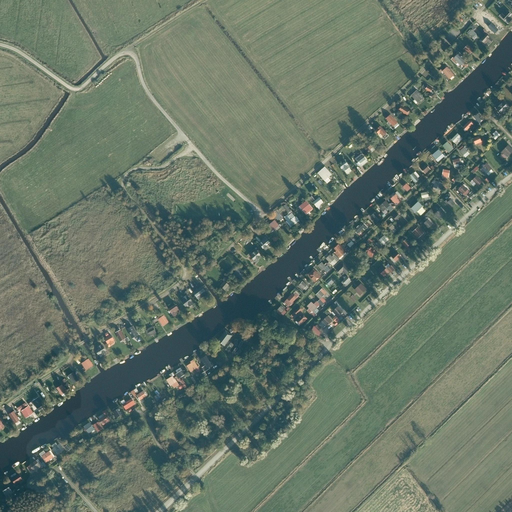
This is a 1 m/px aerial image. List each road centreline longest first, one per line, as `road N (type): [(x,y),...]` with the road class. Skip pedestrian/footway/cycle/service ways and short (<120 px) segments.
road 1 (track): [(157,511),(511,177)]
road 2 (track): [(488,0),(439,52),(426,55),(419,75),(264,211),(219,180),(184,138)]
road 3 (track): [(190,145),(153,169),(132,170),(120,185),(177,259),(180,279),(75,345),(61,367),(0,406)]
road 4 (unclassified): [(0,45),(71,90),(130,55),(184,138)]
